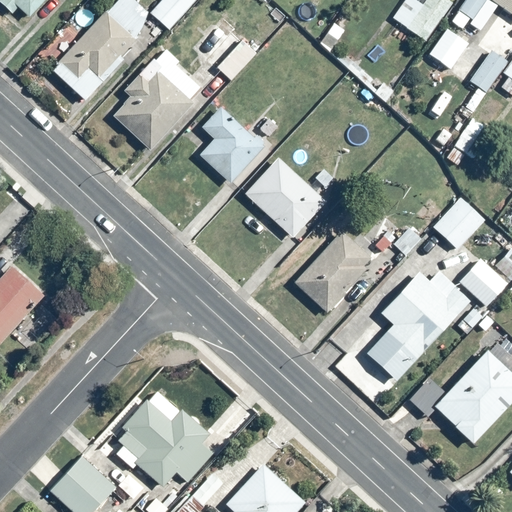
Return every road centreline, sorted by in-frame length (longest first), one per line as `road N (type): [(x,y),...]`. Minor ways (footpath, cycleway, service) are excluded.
road 1 (tertiary): [(176,278),(422,511)]
road 2 (residential): [(0,470),(176,278)]
road 3 (tertiary): [(0,116),(176,278)]
